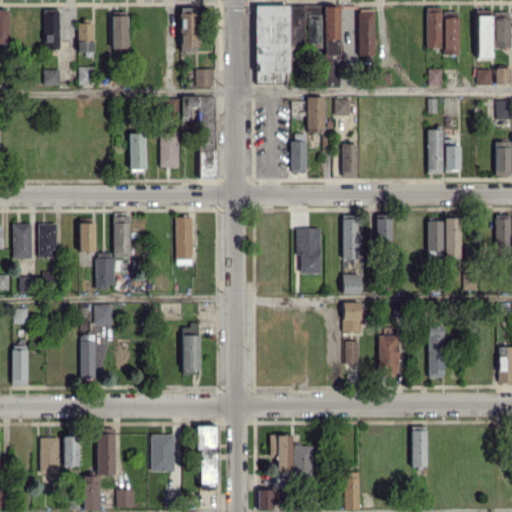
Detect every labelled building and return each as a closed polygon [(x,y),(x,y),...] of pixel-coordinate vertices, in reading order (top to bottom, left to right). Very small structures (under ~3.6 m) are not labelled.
[(489,57),(490,14),(475,14),(475,57),(489,57)] [(507,46),(507,17),(492,18),(492,46),(507,46)] [(508,83),(508,67),(492,67),(493,83),(508,83)] [(488,68),(474,68),(474,84),(488,84),(488,68)] [(507,99),(485,100),(486,122),(507,121),(507,99)] [(493,175),(508,175),(508,140),(492,141),(493,175)] [(511,276),(511,238),(508,239),(508,218),(494,218),(494,253),(511,253),(511,277),(511,276)] [(511,330),(510,330),(511,346),(496,346),(496,382),(511,381),(511,330)] [(148,470),(148,433),(171,433),(171,470),(148,470)]
